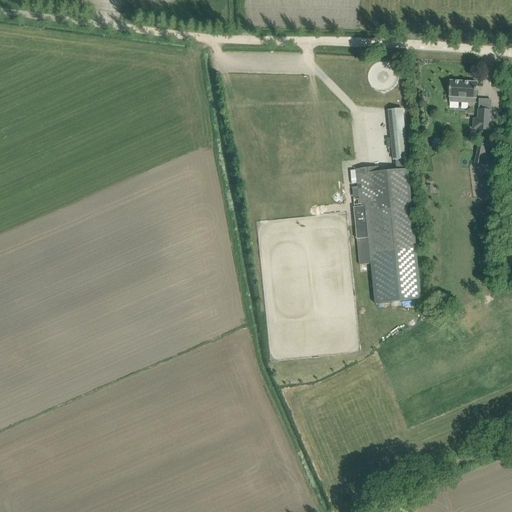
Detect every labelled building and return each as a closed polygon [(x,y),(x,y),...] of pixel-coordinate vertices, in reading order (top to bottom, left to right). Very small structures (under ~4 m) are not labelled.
[(476,99),(477,83),(451,81),(450,83),(449,83),(448,91),(450,91),(450,97),(450,102),(475,104),(476,99)] [(394,160),(408,159),(403,109),(389,110),(394,160)] [(490,131),(492,111),(479,110),(478,120),(474,120),(473,129),(477,130),(490,131)] [(489,146),(479,144),(475,164),(485,166),(489,146)] [(379,167),(356,169),(360,212),(357,212),(362,266),(372,265),(376,304),(422,300),(409,170),(380,173),(379,167)] [(493,200),(494,180),(482,179),(481,199),(493,200)]
